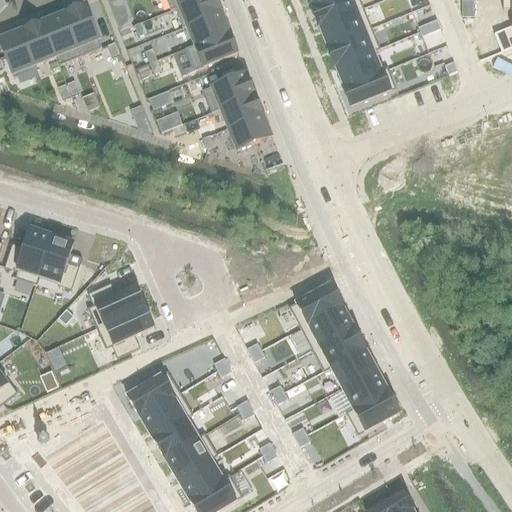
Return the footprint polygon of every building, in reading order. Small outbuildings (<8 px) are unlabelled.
[(164,0),(170,13),(175,12),(174,10),(199,0),(164,0)] [(213,0),(199,0),(174,10),(175,12),(182,31),(187,29),(220,15),(213,0)] [(306,0),(310,9),(332,0),(306,0)] [(358,0),(332,0),(310,9),(318,29),(363,11),(358,0)] [(84,9),(62,18),(75,51),(76,51),(79,59),(101,50),(84,9)] [(363,11),(318,29),(326,49),(371,31),(363,11)] [(473,12),(461,12),(461,20),(473,20),(473,12)] [(124,13),(113,18),(119,33),(130,28),(124,13)] [(220,15),(187,29),(194,47),(195,49),(228,36),(220,15)] [(62,18),(41,26),(54,59),(75,51),(62,18)] [(436,23),(427,26),(431,35),(440,32),(436,23)] [(141,25),(134,28),(138,39),(146,36),(141,25)] [(41,26),(20,34),(33,67),(54,59),(41,26)] [(427,26),(418,30),(421,39),(431,35),(427,26)] [(511,29),(495,37),(502,55),(511,51),(511,29)] [(371,31),(326,49),(334,69),(372,54),(372,55),(379,52),(371,31)] [(20,34),(0,42),(0,47),(13,81),(35,72),(33,67),(20,34)] [(194,47),(185,51),(194,74),(237,56),(228,36),(195,49),(194,47)] [(114,45),(107,48),(111,59),(119,56),(114,45)] [(152,52),(144,55),(149,66),(156,63),(152,52)] [(372,54),(334,69),(342,89),(380,74),(380,73),(372,55),(372,54)] [(156,63),(149,66),(153,77),(161,74),(156,63)] [(453,65),(444,69),(448,78),(457,74),(453,65)] [(380,74),(342,89),(351,110),(396,92),(387,70),(380,73),(380,74)] [(245,76),(202,93),(211,116),(220,112),(220,111),(253,98),(245,76)] [(74,84),(66,87),(71,98),(78,95),(74,84)] [(65,87),(57,90),(62,102),(69,98),(65,87)] [(169,93),(148,102),(153,113),(173,105),(169,93)] [(253,98),(220,111),(220,112),(228,132),(262,118),(253,98)] [(141,108),(130,113),(134,121),(144,117),(141,108)] [(262,118),(228,132),(237,153),(270,140),(262,118)] [(182,127),(171,132),(174,139),(185,135),(182,127)] [(209,139),(202,142),(205,149),(206,153),(210,151),(214,150),(209,139)] [(11,247),(3,271),(15,275),(14,281),(36,288),(39,280),(38,280),(52,238),(30,231),(24,251),(11,247)] [(52,238),(38,280),(39,280),(58,287),(57,288),(71,293),(79,269),(66,265),(73,245),(52,238)] [(92,308),(87,311),(96,331),(144,310),(134,289),(115,297),(110,286),(87,297),(92,308)] [(330,287),(288,310),(300,332),(341,309),(330,287)] [(341,309),(300,332),(311,353),(353,331),(341,309)] [(144,310),(96,331),(105,352),(111,349),(116,361),(139,351),(134,339),(153,331),(144,310)] [(66,312),(58,321),(65,328),(73,319),(66,312)] [(353,331),(311,353),(323,375),(330,371),(330,370),(364,352),(353,331)] [(257,346),(246,352),(250,359),(260,353),(257,346)] [(364,352),(330,370),(330,371),(341,392),(376,373),(364,352)] [(260,353),(250,359),(253,366),(264,360),(260,353)] [(224,361),(213,367),(217,374),(228,368),(224,361)] [(228,368),(217,374),(221,380),(231,375),(228,368)] [(376,373),(341,392),(352,412),(353,413),(387,395),(376,373)] [(167,375),(126,399),(139,420),(179,396),(167,375)] [(0,376),(0,407),(17,396),(8,384),(7,386),(0,376)] [(279,388),(269,394),(273,401),(283,395),(279,388)] [(283,395),(273,401),(276,408),(287,402),(283,395)] [(352,412),(345,415),(357,439),(399,417),(387,395),(353,413),(352,412)] [(179,396),(139,420),(151,441),(185,421),(185,422),(192,418),(179,396)] [(247,403),(236,409),(240,416),(250,410),(247,403)] [(250,410),(240,416),(243,423),(254,417),(250,410)] [(39,439),(50,461),(98,438),(87,416),(39,439)] [(185,421),(151,441),(164,462),(197,442),(197,441),(185,422),(185,421)] [(302,431),(292,436),(295,443),(306,438),(302,431)] [(110,433),(98,439),(106,452),(94,458),(105,479),(128,467),(110,433)] [(197,442),(164,462),(176,482),(210,462),(210,463),(217,459),(204,436),(197,441),(197,442)] [(306,438),(295,443),(299,450),(310,444),(306,438)] [(269,446),(259,451),(262,458),(273,453),(269,446)] [(273,453),(262,458),(266,465),(277,459),(273,453)] [(210,462),(176,482),(189,503),(222,483),(221,482),(210,463),(210,462)] [(67,487),(78,506),(99,493),(89,475),(67,487)] [(222,483),(189,503),(194,511),(221,511),(242,500),(228,477),(221,482),(222,483)] [(123,511),(110,492),(86,508),(88,511),(123,511)] [(410,511),(400,495),(372,511),(410,511)]
